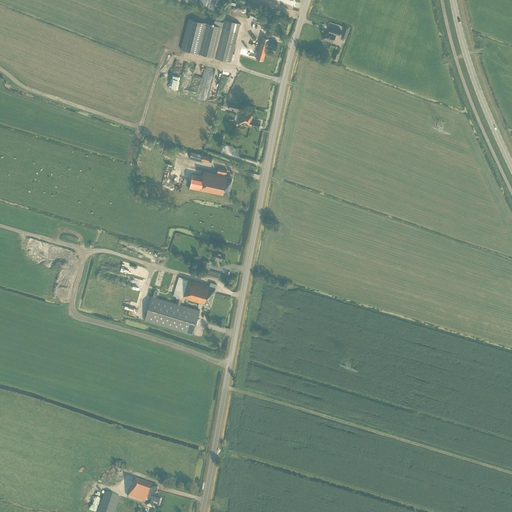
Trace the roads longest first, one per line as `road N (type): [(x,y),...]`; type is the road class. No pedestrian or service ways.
road 1 (tertiary): [(202,511),(278,105),(307,0)]
road 2 (primary): [(511,170),(468,67),(452,0)]
